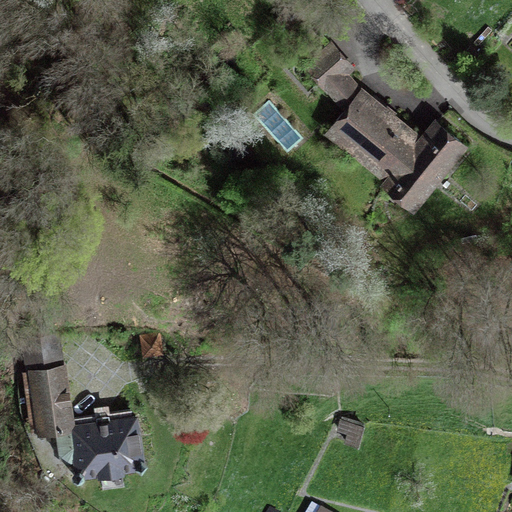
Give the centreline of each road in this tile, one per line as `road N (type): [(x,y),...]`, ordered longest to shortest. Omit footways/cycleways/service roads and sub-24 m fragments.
road 1 (track): [(511,380),(460,368),(175,361)]
road 2 (residential): [(511,134),(472,108),(376,0)]
